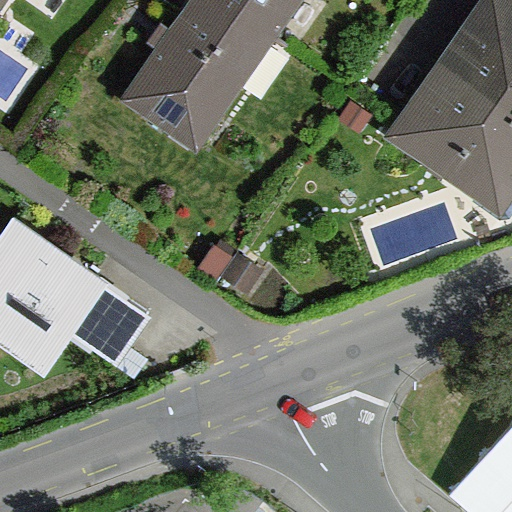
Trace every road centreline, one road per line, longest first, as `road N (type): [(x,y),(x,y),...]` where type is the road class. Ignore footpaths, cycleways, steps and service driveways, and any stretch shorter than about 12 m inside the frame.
road 1 (tertiary): [(0,485),(277,379)]
road 2 (tertiary): [(277,379),(511,288)]
road 3 (residential): [(277,379),(365,511)]
